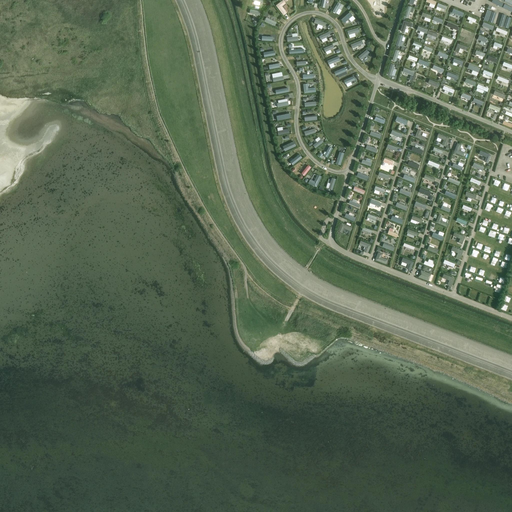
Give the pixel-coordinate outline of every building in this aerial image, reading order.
[(275,6),(283,16),(287,13),(282,7),(286,4),(283,1),(275,6)] [(343,4),(336,12),(339,15),(346,7),(343,4)] [(413,7),(408,5),(404,15),(407,16),(409,11),(411,12),(413,7)] [(496,20),(499,10),(489,8),(487,18),(496,20)] [(496,22),(508,26),(511,16),(508,15),(508,13),(500,11),(496,22)] [(353,16),(344,22),(346,25),(355,19),(353,16)] [(276,23),(266,18),(264,22),(274,27),(276,23)] [(403,20),(399,31),(403,32),(405,26),(411,28),(412,23),(403,20)] [(458,26),(447,22),(446,25),(457,30),(458,26)] [(330,36),(320,40),(322,44),(332,39),(330,36)] [(364,41),(355,47),(357,50),(366,44),(364,41)] [(465,50),(466,47),(457,43),(454,51),(458,52),(459,48),(465,50)] [(333,45),(323,49),(324,53),(334,48),(333,45)] [(366,50),(358,58),(361,61),(369,53),(366,50)] [(338,57),(328,61),(329,65),(339,61),(338,57)] [(443,69),(433,64),(431,68),(442,72),(443,69)] [(439,83),(429,78),(427,83),(437,87),(439,83)] [(307,84),(303,84),(304,93),(315,92),(315,88),(308,89),(307,84)] [(414,137),(424,141),(425,137),(419,134),(421,131),(417,129),(414,137)] [(449,137),(438,132),(436,136),(443,139),(441,144),(445,145),(449,137)] [(320,138),(312,144),(314,147),(322,141),(320,138)] [(453,152),(463,156),(464,151),(459,149),(461,144),(457,142),(453,152)] [(330,147),(323,155),(326,158),(333,149),(330,147)] [(490,155),(479,150),(478,154),(485,157),(483,161),(487,163),(490,155)] [(299,156),(290,161),(292,165),(301,159),(299,156)] [(308,166),(300,173),(303,176),(311,169),(308,166)] [(316,171),(310,180),(313,182),(320,173),(316,171)] [(430,191),(419,187),(418,191),(428,196),(430,191)] [(407,206),(396,202),(395,206),(405,210),(407,206)] [(435,222),(446,226),(448,222),(440,219),(442,215),(439,213),(435,222)] [(349,231),(351,227),(341,222),(337,230),(341,232),(343,228),(349,231)] [(465,236),(454,232),(452,235),(460,238),(458,242),(462,243),(465,236)] [(371,246),(359,242),(358,246),(364,248),(363,252),(363,253),(367,254),(371,246)] [(463,250),(452,246),(451,250),(457,252),(456,257),(460,259),(463,250)] [(378,252),(375,260),(379,262),(386,265),(387,260),(381,257),(382,254),(378,252)] [(413,261),(402,257),(401,261),(407,263),(406,268),(410,269),(413,261)] [(417,276),(428,281),(431,274),(420,269),(417,276)] [(454,277),(443,273),(442,277),(449,280),(447,284),(451,286),(454,277)]
